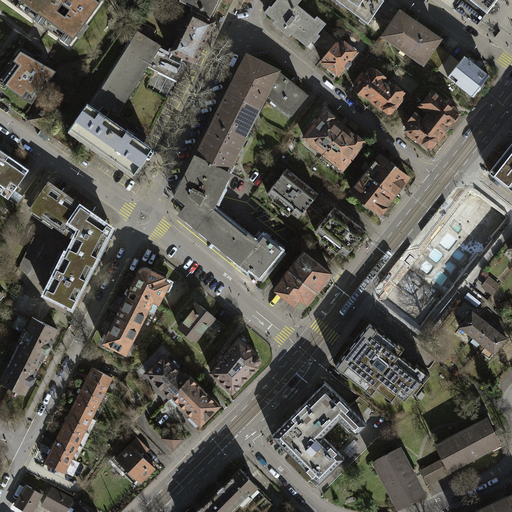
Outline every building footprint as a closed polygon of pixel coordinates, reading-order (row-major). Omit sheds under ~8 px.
[(38,0),(4,0),(27,16),(38,0)] [(93,0),(38,0),(27,16),(33,21),(50,33),(67,45),(98,3),(93,0)] [(184,0),(184,3),(192,7),(190,10),(209,19),(218,0),(184,0)] [(322,28),(323,26),(321,24),(323,21),(317,15),(314,18),(297,5),(294,8),(284,0),(275,0),(268,14),(277,22),(274,25),(286,34),(288,31),(307,46),(311,41),(322,28)] [(284,0),(294,8),(297,5),(300,0),(284,0)] [(373,15),(383,2),(384,1),(382,0),(335,0),(368,23),(373,15)] [(511,0),(470,0),(487,13),(497,0),(511,0)] [(389,26),(399,12),(383,2),(373,15),(389,26)] [(190,10),(170,50),(189,60),(194,62),(214,22),(209,19),(190,10)] [(412,38),(420,25),(399,12),(389,26),(383,36),(400,48),(409,36),(412,38)] [(158,31),(145,23),(96,102),(102,107),(109,111),(115,115),(147,64),(156,50),(159,45),(152,40),(158,31)] [(436,44),(440,39),(420,25),(412,38),(409,36),(400,48),(423,63),(425,60),(436,44)] [(337,41),(322,28),(311,41),(327,53),(337,41)] [(327,53),(321,61),(338,74),(345,66),(347,67),(348,67),(350,65),(350,64),(351,62),(350,60),(356,52),(339,38),(337,41),(327,53)] [(438,69),(449,55),(436,44),(425,60),(438,69)] [(167,56),(156,50),(147,64),(179,80),(186,67),(189,60),(170,50),(167,56)] [(54,71),(18,51),(0,76),(0,82),(30,104),(54,71)] [(228,92),(257,106),(260,107),(267,92),(278,71),(247,55),(228,92)] [(448,76),(459,62),(449,55),(438,69),(448,76)] [(489,75),(464,55),(459,62),(448,76),(473,96),(489,75)] [(368,70),(354,88),(371,102),(386,84),(381,80),(384,77),(373,68),(370,72),(368,70)] [(278,71),(267,92),(291,113),(306,94),(278,71)] [(386,84),(371,102),(389,115),(395,108),(395,104),(404,92),(392,84),(390,87),(386,84)] [(460,113),(432,91),(420,105),(429,112),(426,116),(445,131),(460,113)] [(228,92),(213,124),(243,139),(252,122),(249,121),(257,106),(228,92)] [(99,151),(117,124),(105,116),(109,111),(102,107),(99,112),(87,104),(69,131),(99,151)] [(47,116),(34,108),(26,120),(39,128),(47,116)] [(345,126),(326,110),(303,138),(323,153),(345,126)] [(445,131),(426,116),(423,120),(414,112),(404,124),(408,128),(406,130),(409,132),(408,134),(414,139),(415,137),(430,149),(445,131)] [(145,157),(151,148),(117,124),(99,151),(132,175),(135,170),(137,172),(147,158),(145,157)] [(243,139),(213,124),(196,155),(225,170),(233,154),(235,155),(243,139)] [(365,142),(345,126),(323,153),(343,169),(365,142)] [(511,142),(489,172),(511,189),(511,142)] [(0,189),(3,191),(7,185),(14,189),(28,170),(10,157),(0,149),(0,189)] [(365,173),(395,195),(409,176),(380,154),(365,173)] [(241,262),(256,243),(248,236),(251,233),(213,203),(228,171),(225,170),(196,155),(178,194),(183,199),(175,210),(182,216),(183,215),(241,262)] [(286,168),(267,193),(298,218),(309,205),(318,193),(286,168)] [(351,192),(380,214),(395,195),(365,173),(351,192)] [(65,226),(80,206),(48,184),(31,208),(63,230),(65,226)] [(411,324),(492,214),(469,197),(387,306),(411,324)] [(298,218),(315,231),(325,218),(309,205),(298,218)] [(80,206),(65,226),(77,233),(72,244),(97,256),(111,228),(80,206)] [(325,218),(315,231),(346,255),(365,231),(334,207),(325,218)] [(256,243),(241,262),(259,276),(281,249),(263,234),(256,243)] [(97,256),(72,244),(68,252),(65,251),(44,293),(71,307),(97,256)] [(332,274),(303,251),(289,269),(317,292),(332,274)] [(156,301),(159,302),(169,282),(163,279),(165,277),(148,268),(145,267),(142,268),(140,269),(138,272),(137,274),(130,288),(156,301)] [(289,269),(274,287),(295,304),(298,306),(302,308),(305,306),(308,303),(317,292),(289,269)] [(499,285),(489,278),(482,286),(492,294),(499,285)] [(156,301),(130,288),(127,287),(123,295),(125,297),(117,314),(140,326),(148,309),(151,310),(156,301)] [(479,301),(467,292),(464,296),(475,305),(479,301)] [(193,309),(179,327),(194,340),(214,316),(195,301),(190,307),(193,309)] [(12,327),(19,314),(11,311),(5,324),(12,327)] [(472,337),(485,321),(472,311),(460,327),(472,337)] [(24,333),(30,320),(19,314),(12,327),(24,333)] [(140,326),(117,314),(106,335),(104,333),(100,341),(126,353),(129,346),(127,345),(132,335),(134,337),(140,326)] [(24,333),(13,355),(38,368),(57,329),(32,316),(30,320),(24,333)] [(481,344),(494,328),(485,321),(472,337),(481,344)] [(423,383),(430,375),(417,364),(415,366),(393,349),(397,345),(370,323),(336,366),(367,390),(372,384),(387,396),(392,390),(405,400),(420,381),(423,383)] [(494,328),(481,344),(494,354),(507,338),(494,328)] [(240,337),(225,355),(249,374),(256,366),(257,363),(259,361),(260,360),(260,357),(259,356),(257,354),(256,350),(240,337)] [(13,355),(0,380),(0,381),(25,394),(38,368),(13,355)] [(170,361),(164,355),(146,373),(170,397),(188,378),(177,368),(180,364),(173,358),(170,361)] [(225,355),(210,372),(232,390),(249,374),(225,355)] [(91,367),(84,380),(106,392),(113,378),(91,367)] [(190,376),(188,378),(170,397),(168,398),(176,405),(179,402),(191,414),(187,417),(196,426),(218,403),(190,376)] [(121,382),(113,378),(106,392),(123,400),(128,389),(121,382)] [(84,380),(77,394),(100,405),(106,392),(84,380)] [(350,408),(325,383),(273,435),(319,481),(343,457),(322,436),(350,408)] [(77,394),(70,407),(93,419),(100,405),(77,394)] [(70,407),(64,421),(86,432),(93,419),(70,407)] [(443,459),(448,469),(500,442),(488,419),(436,445),(443,459)] [(64,421),(57,434),(79,446),(86,432),(64,421)] [(172,428),(162,438),(173,448),(183,439),(172,428)] [(57,434),(50,448),(72,459),(79,446),(57,434)] [(115,457),(127,470),(144,454),(147,450),(135,438),(115,457)] [(399,447),(374,460),(399,507),(424,494),(399,447)] [(50,448),(43,461),(66,473),(72,459),(50,448)] [(127,470),(140,482),(155,468),(151,464),(152,462),(144,454),(127,470)] [(79,463),(72,459),(66,473),(73,476),(79,463)] [(448,469),(443,459),(421,470),(428,483),(450,471),(448,469)] [(240,468),(201,506),(207,511),(229,511),(245,496),(255,486),(256,485),(240,468)] [(33,489),(26,485),(15,504),(29,511),(30,511),(43,491),(35,486),(33,489)] [(262,511),(271,503),(255,486),(245,496),(261,511),(262,511)] [(50,490),(42,504),(55,511),(65,511),(71,502),(50,490)] [(511,511),(511,494),(507,497),(509,501),(483,511),(476,511),(477,511),(475,511),(511,511)]
